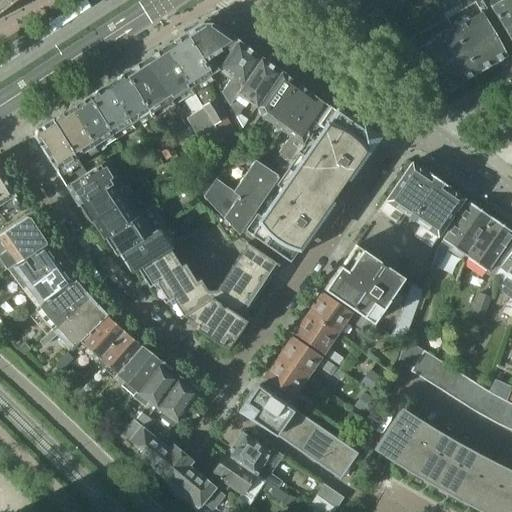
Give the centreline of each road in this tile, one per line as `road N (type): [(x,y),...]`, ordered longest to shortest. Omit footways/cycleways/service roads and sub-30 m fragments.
road 1 (residential): [(0,131),(78,253),(142,320),(226,380)]
road 2 (residential): [(226,380),(240,372),(412,121)]
road 3 (tertiary): [(0,367),(151,511)]
road 4 (secondary): [(0,106),(171,0)]
road 5 (tertiary): [(412,121),(253,0)]
road 6 (secondary): [(105,0),(0,71)]
